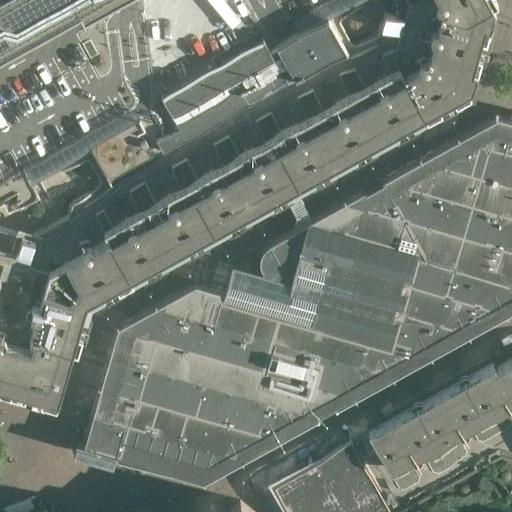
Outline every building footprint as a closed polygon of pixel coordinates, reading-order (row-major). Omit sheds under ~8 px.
[(0,0),(0,386),(56,403),(72,347),(77,348),(90,301),(285,194),(297,187),(472,91),(470,86),(474,85),(498,5),(494,0),(0,0)] [(81,443),(205,481),(511,310),(511,118),(499,114),(496,112),(497,115),(461,136),(458,133),(459,136),(422,156),(420,154),(421,157),(383,178),(384,180),(367,190),(365,187),(347,198),(345,196),(345,199),(307,220),(293,228),(269,242),(268,243),(267,244),(266,245),(265,245),(264,246),(264,247),(263,248),(262,249),(262,250),(261,251),(261,252),(261,253),(260,254),(260,255),(260,256),(260,257),(260,258),(260,260),(260,261),(260,262),(260,264),(261,265),(262,267),(263,268),(263,270),(233,261),(225,290),(195,282),(158,303),(155,301),(155,304),(120,323),(118,321),(116,322),(81,443)] [(292,206),(296,214),(293,228),(307,220),(309,212),(303,200),(297,187),(285,194),(292,206)] [(511,406),(511,354),(494,364),(483,364),(365,429),(389,473),(511,406)] [(325,511),(356,495),(330,449),(273,482),(290,511),(325,511)] [(255,511),(238,499),(225,511),(221,511),(208,506),(203,511),(146,511),(147,511),(146,511),(255,511)]
